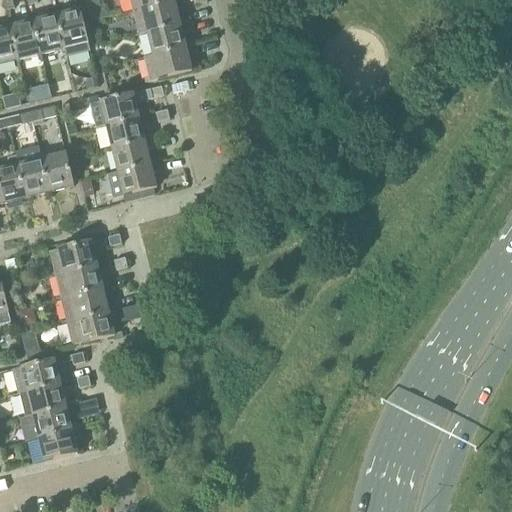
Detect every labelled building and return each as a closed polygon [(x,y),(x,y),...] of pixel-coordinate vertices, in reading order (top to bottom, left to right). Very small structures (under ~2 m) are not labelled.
[(12,0),(8,0),(2,2),(5,13),(15,11),(12,0)] [(142,10),(175,2),(174,0),(130,0),(134,13),(136,12),(136,14),(143,12),(142,10)] [(140,36),(147,34),(181,27),(180,22),(175,2),(142,10),(143,12),(136,14),(136,12),(134,13),(140,36)] [(56,18),(64,51),(66,59),(90,53),(80,12),(56,18)] [(64,51),(56,18),(33,23),(32,24),(41,57),(64,51)] [(181,27),(147,34),(153,58),(187,50),(185,45),(183,35),(190,33),(187,20),(180,22),(181,27)] [(0,66),(17,63),(9,29),(8,23),(0,25),(0,66)] [(9,29),(17,63),(18,62),(41,57),(32,24),(9,29)] [(187,50),(153,58),(145,59),(151,84),(192,74),(189,58),(196,56),(193,43),(185,45),(187,50)] [(86,82),(88,91),(98,89),(95,80),(86,82)] [(151,92),(153,102),(164,99),(162,89),(151,92)] [(95,130),(106,127),(139,119),(136,106),(153,102),(151,92),(89,106),(95,130)] [(42,112),(30,115),(33,124),(44,122),(42,112)] [(156,115),(158,125),(170,122),(168,112),(156,115)] [(30,115),(19,117),(21,127),(33,124),(30,115)] [(145,143),(144,138),(139,119),(106,127),(106,128),(112,151),(145,143)] [(75,127),(67,129),(69,137),(77,135),(75,127)] [(152,136),(144,138),(145,143),(112,151),(118,174),(151,166),(150,161),(147,150),(155,149),(152,136)] [(66,155),(42,161),(50,194),(74,188),(66,155)] [(10,169),(0,171),(0,193),(3,206),(27,200),(19,167),(17,158),(8,160),(10,169)] [(151,166),(118,174),(124,198),(156,190),(153,174),(161,172),(158,160),(150,161),(151,166)] [(19,167),(27,200),(50,194),(42,161),(19,167)] [(93,196),(91,185),(82,187),(85,198),(93,196)] [(123,246),(120,237),(109,240),(111,249),(123,246)] [(64,276),(98,267),(92,242),(49,254),(55,278),(57,277),(64,276)] [(114,262),(117,272),(128,269),(125,260),(114,262)] [(17,270),(15,261),(5,263),(8,272),(17,270)] [(98,267),(64,276),(57,277),(64,301),(70,300),(70,299),(104,290),(103,286),(98,267)] [(0,327),(11,325),(0,282),(0,281),(0,327)] [(70,300),(64,301),(70,324),(76,323),(76,322),(109,314),(108,309),(105,299),(114,297),(110,284),(103,286),(104,290),(70,299),(70,300)] [(76,323),(70,324),(76,347),(115,338),(111,322),(119,320),(116,307),(108,309),(109,314),(76,322),(76,323)] [(57,367),(73,363),(74,368),(86,365),(84,355),(15,372),(20,395),(28,393),(61,385),(57,367)] [(81,391),(91,388),(89,378),(78,381),(81,391)] [(67,408),(66,404),(61,385),(28,393),(34,416),(67,408)] [(67,408),(34,416),(40,440),(73,432),(72,428),(69,417),(77,415),(74,402),(66,404),(67,408)] [(73,432),(40,440),(46,464),(78,456),(75,441),(83,439),(80,426),(72,428),(73,432)]
